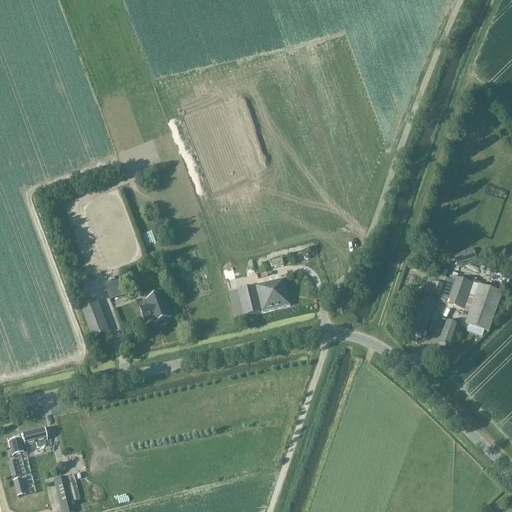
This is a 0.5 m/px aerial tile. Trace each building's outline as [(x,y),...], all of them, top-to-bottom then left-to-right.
[(461,252),(464,261),(473,258),(471,249),(461,252)] [(230,270),(223,271),(229,294),(235,319),(262,313),(259,302),(266,301),(265,297),(279,294),(277,290),(279,289),(277,282),(256,287),(239,291),(235,292),(230,270)] [(424,293),(423,295),(424,295),(424,293),(439,298),(446,279),(431,273),(424,293)] [(128,293),(123,279),(104,286),(109,300),(128,293)] [(446,301),(444,305),(469,314),(465,325),(468,326),(465,333),(480,338),(482,332),(488,334),(502,295),(473,284),(473,286),(454,279),(446,301)] [(266,301),(259,302),(262,313),(290,306),(284,280),(277,282),(279,289),(277,290),(279,294),(265,297),(266,301)] [(145,297),(149,308),(141,311),(144,321),(153,318),(155,324),(170,318),(161,296),(156,298),(154,293),(145,297)] [(92,339),(109,333),(97,301),(80,307),(92,339)] [(422,338),(434,306),(421,302),(410,334),(422,338)] [(446,322),(438,344),(451,348),(459,326),(446,322)] [(21,436),(22,440),(16,442),(8,443),(12,458),(16,457),(26,454),(24,447),(36,445),(37,449),(45,447),(44,443),(46,442),(43,431),(21,436)] [(75,482),(67,485),(65,478),(53,481),(59,505),(71,502),(80,500),(75,482)] [(511,498),(505,491),(487,507),(491,511),(499,511),(511,500),(511,498)]
